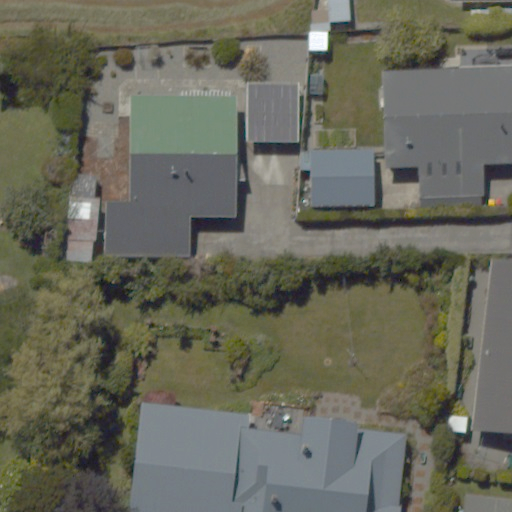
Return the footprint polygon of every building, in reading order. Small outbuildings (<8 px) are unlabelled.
[(386,172),(419,171),(420,202),(481,201),(481,170),(511,169),(511,74),(384,77),(386,172)] [(195,256),(193,224),(242,221),(236,98),(135,103),(141,202),(104,204),(107,261),(195,256)] [(313,212),(376,212),(376,156),(313,156),(313,212)] [(511,269),(484,268),(471,442),(511,445),(511,269)] [(130,511),(403,511),(411,436),(141,409),(130,511)]
